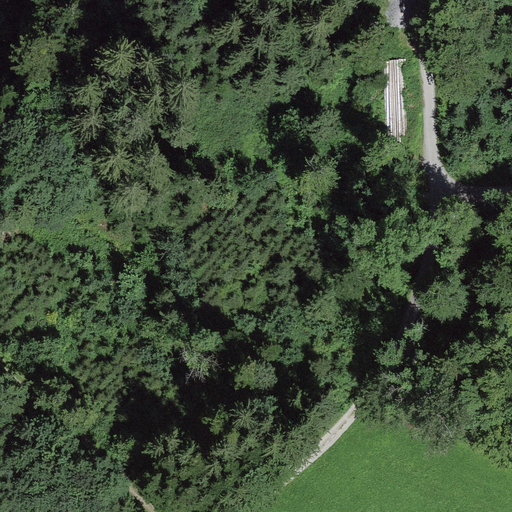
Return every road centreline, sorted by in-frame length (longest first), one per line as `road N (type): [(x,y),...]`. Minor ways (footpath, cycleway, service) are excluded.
road 1 (track): [(438,195),(425,279),(389,367),(339,432),(248,511)]
road 2 (track): [(424,0),(438,195),(511,191)]
road 3 (track): [(152,511),(0,363)]
